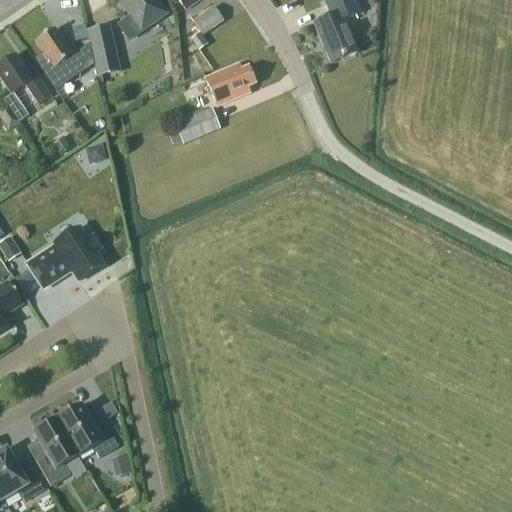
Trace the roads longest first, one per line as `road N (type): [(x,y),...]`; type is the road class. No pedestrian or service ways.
road 1 (residential): [(332,148),(253,0)]
road 2 (residential): [(158,511),(124,347)]
road 3 (residential): [(0,370),(98,306),(124,347)]
road 4 (residential): [(124,347),(0,420)]
